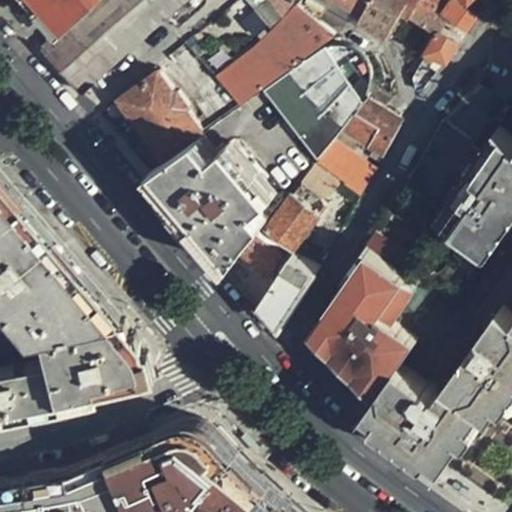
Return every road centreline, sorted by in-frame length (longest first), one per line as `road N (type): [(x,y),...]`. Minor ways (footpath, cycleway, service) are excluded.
road 1 (tertiary): [(441,511),(335,434),(0,52)]
road 2 (tertiary): [(0,116),(221,375)]
road 3 (residential): [(0,441),(70,427),(221,375)]
road 4 (tertiary): [(221,375),(306,462),(374,511)]
road 5 (unknown): [(430,112),(403,64),(330,8)]
